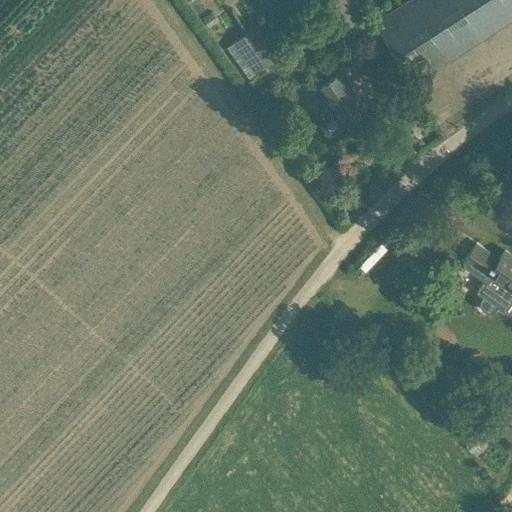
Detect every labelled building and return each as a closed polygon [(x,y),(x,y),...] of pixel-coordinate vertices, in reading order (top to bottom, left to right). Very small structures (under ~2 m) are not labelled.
[(320,0),(347,38),(370,22),(354,0),(320,0)] [(511,0),(412,0),(376,24),(411,78),(511,12),(511,0)] [(225,49),(233,61),(248,82),(279,60),(256,27),(225,49)] [(318,86),(350,130),(372,115),(340,71),(318,86)] [(426,253),(445,267),(453,266),(458,259),(456,252),(437,238),(426,253)] [(477,242),(462,263),(484,279),(476,291),(482,295),(480,299),(479,303),(481,307),(485,311),(490,311),(494,310),(497,305),(505,311),(511,301),(511,254),(504,249),(499,257),(477,242)]
